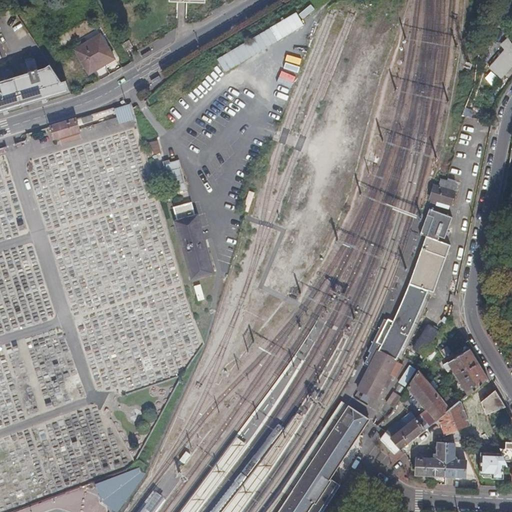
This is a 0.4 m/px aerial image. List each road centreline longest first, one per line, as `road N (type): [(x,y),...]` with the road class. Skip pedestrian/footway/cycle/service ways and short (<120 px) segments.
road 1 (residential): [(511,107),(468,309),(511,392)]
road 2 (residential): [(0,129),(109,92),(262,0)]
road 3 (unclassified): [(332,511),(367,465),(417,500)]
